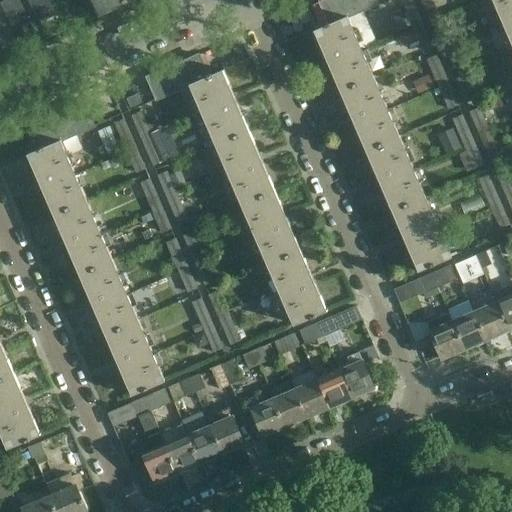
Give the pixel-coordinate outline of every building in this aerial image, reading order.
[(6,0),(0,3),(13,27),(21,23),(18,17),(15,11),(12,5),(9,0),(6,0)] [(95,0),(103,14),(129,0),(95,0)] [(348,17),(380,3),(379,0),(326,0),(319,3),(328,23),(324,25),(325,26),(347,17),(348,17)] [(411,0),(402,0),(401,1),(405,9),(414,5),(411,0)] [(431,0),(425,0),(422,2),(425,10),(435,6),(431,0)] [(511,0),(492,0),(502,22),(511,17),(511,0)] [(23,7),(20,1),(12,5),(15,11),(23,7)] [(30,5),(33,11),(42,7),(39,1),(30,5)] [(48,19),(57,14),(50,3),(42,7),(45,13),(48,19)] [(414,5),(405,9),(408,17),(418,13),(414,5)] [(435,6),(425,10),(429,18),(438,14),(435,6)] [(26,13),(23,7),(15,11),(18,17),(26,13)] [(33,11),(37,17),(45,13),(42,7),(33,11)] [(21,23),(29,19),(26,13),(18,17),(21,23)] [(40,23),(48,19),(45,13),(37,17),(40,23)] [(418,13),(408,17),(412,25),(421,21),(418,13)] [(438,14),(429,18),(432,26),(442,22),(438,14)] [(315,32),(341,91),(373,77),(348,17),(347,17),(325,26),(313,31),(313,32),(315,32)] [(511,17),(502,22),(511,45),(511,17)] [(421,21),(412,25),(413,28),(415,33),(425,29),(421,21)] [(442,22),(432,26),(436,34),(445,30),(442,22)] [(417,37),(415,33),(413,28),(396,35),(400,45),(417,37)] [(425,29),(415,33),(417,37),(419,41),(428,37),(425,29)] [(439,42),(449,38),(445,30),(436,34),(439,42)] [(422,50),(432,46),(428,37),(419,41),(422,50)] [(453,49),(444,53),(447,61),(457,57),(453,49)] [(157,100),(190,85),(212,75),(211,74),(207,75),(199,55),(147,78),(157,100)] [(430,68),(440,64),(436,56),(427,60),(430,68)] [(457,57),(447,61),(451,69),(460,65),(457,57)] [(430,68),(434,76),(443,72),(440,64),(430,68)] [(460,65),(451,69),(454,77),(464,73),(460,65)] [(190,85),(205,120),(216,145),(249,131),(224,72),(225,71),(224,70),(212,75),(190,85)] [(447,80),(443,72),(434,76),(437,84),(447,80)] [(454,77),(458,85),(467,82),(464,73),(454,77)] [(439,87),(437,84),(434,76),(414,84),(419,96),(439,87)] [(341,91),(366,151),(399,137),(373,77),(341,91)] [(440,90),(440,91),(441,93),(450,89),(447,80),(437,84),(439,87),(440,90)] [(462,94),(471,90),(467,82),(458,85),(462,94)] [(454,97),(450,89),(441,93),(445,101),(454,97)] [(465,102),(474,98),(471,90),(462,94),(465,102)] [(448,109),(457,105),(454,97),(445,101),(445,103),(448,109)] [(62,140),(95,126),(85,104),(34,126),(42,146),(38,148),(39,149),(62,139),(62,140)] [(479,109),(470,113),(473,121),(483,117),(479,109)] [(141,112),(132,116),(136,125),(145,121),(141,112)] [(462,116),(453,120),(456,128),(466,124),(462,116)] [(145,121),(149,129),(150,132),(157,129),(152,117),(145,121)] [(473,121),(477,129),(486,125),(483,117),(473,121)] [(125,119),(116,124),(119,132),(129,128),(125,119)] [(149,129),(145,121),(136,125),(139,133),(149,129)] [(456,128),(460,136),(469,132),(466,124),(456,128)] [(477,129),(480,137),(490,133),(486,125),(477,129)] [(119,132),(123,140),(132,136),(129,128),(119,132)] [(139,133),(143,141),(152,137),(150,132),(149,129),(139,133)] [(231,179),(242,204),(275,190),(249,131),(216,145),(231,179)] [(460,136),(463,144),(473,140),(469,132),(460,136)] [(480,137),(484,145),(493,141),(490,133),(480,137)] [(136,144),(132,136),(123,140),(126,148),(136,144)] [(156,145),(152,137),(143,141),(146,149),(156,145)] [(425,196),(399,137),(366,151),(381,185),(392,210),(425,196)] [(39,149),(35,151),(27,154),(27,155),(28,155),(44,193),(54,214),(86,199),(84,193),(62,140),(62,139),(39,149)] [(463,144),(466,150),(467,153),(476,149),(473,140),(463,144)] [(484,145),(487,154),(497,150),(493,141),(484,145)] [(126,148),(130,156),(139,152),(136,144),(126,148)] [(159,153),(156,145),(146,149),(150,157),(159,153)] [(467,153),(470,161),(480,157),(476,149),(467,153)] [(491,162),(501,158),(497,150),(487,154),(491,162)] [(130,156),(133,164),(143,160),(139,152),(130,156)] [(153,165),(163,161),(159,153),(150,157),(153,165)] [(474,169),(484,165),(480,157),(470,161),(474,169)] [(137,173),(146,168),(143,160),(133,164),(137,173)] [(505,168),(495,173),(499,181),(509,177),(505,168)] [(168,172),(158,176),(162,185),(171,181),(168,172)] [(488,176),(479,180),(482,188),(492,184),(488,176)] [(499,181),(503,189),(511,185),(511,184),(509,177),(499,181)] [(151,179),(142,184),(145,192),(155,188),(151,179)] [(175,189),(171,181),(162,185),(165,193),(175,189)] [(482,188),(486,196),(495,192),(492,184),(482,188)] [(511,185),(503,189),(504,193),(506,197),(511,194),(511,185)] [(155,188),(145,192),(149,200),(158,196),(155,188)] [(177,193),(175,189),(165,193),(169,201),(178,197),(177,193)] [(300,250),(289,224),(275,190),(242,204),(268,265),(300,250)] [(486,196),(489,204),(499,200),(495,192),(486,196)] [(158,196),(149,200),(152,208),(161,204),(158,196)] [(392,210),(407,245),(418,269),(416,270),(416,271),(428,266),(429,267),(434,265),(433,264),(451,257),(425,196),(392,210)] [(182,205),(178,197),(169,201),(172,209),(182,205)] [(113,260),(102,234),(86,199),(54,214),(80,274),(113,260)] [(502,209),(499,200),(489,204),(493,213),(502,209)] [(161,204),(152,208),(156,216),(165,213),(161,204)] [(182,205),(172,209),(175,218),(185,213),(182,205)] [(506,217),(502,209),(493,213),(496,221),(506,217)] [(165,213),(156,216),(159,225),(168,221),(165,213)] [(179,225),(189,221),(185,213),(175,218),(179,225)] [(500,229),(509,224),(506,217),(496,221),(500,229)] [(162,233),(171,228),(168,221),(159,225),(162,233)] [(193,232),(183,236),(187,245),(197,240),(193,232)] [(176,240),(167,244),(170,252),(180,248),(176,240)] [(201,249),(197,240),(187,245),(191,253),(201,249)] [(511,246),(511,243),(502,247),(506,254),(511,251),(511,246)] [(183,256),(180,248),(170,252),(174,260),(183,256)] [(191,253),(194,261),(204,257),(201,249),(191,253)] [(268,265),(282,300),(293,325),(310,318),(311,319),(316,317),(315,316),(327,310),(327,309),(326,309),(300,250),(268,265)] [(474,255),(481,269),(484,275),(488,274),(485,267),(491,265),(485,250),(474,255)] [(474,255),(466,258),(472,273),(481,269),(474,255)] [(174,260),(177,268),(187,264),(183,256),(174,260)] [(208,265),(204,257),(194,261),(198,269),(208,265)] [(80,274),(91,300),(105,334),(139,320),(113,260),(80,274)] [(187,264),(177,268),(181,276),(190,272),(187,264)] [(211,273),(208,265),(198,269),(201,277),(211,273)] [(450,265),(440,270),(446,284),(456,279),(450,265)] [(440,270),(417,279),(424,293),(446,284),(440,270)] [(190,272),(181,276),(184,284),(194,280),(190,272)] [(205,285),(214,281),(211,273),(201,277),(205,285)] [(188,292),(197,288),(194,280),(184,284),(188,292)] [(508,331),(511,329),(511,284),(491,294),(495,303),(508,331)] [(219,292),(209,296),(213,304),(222,300),(219,292)] [(202,299),(192,303),(196,311),(205,307),(202,299)] [(222,300),(213,304),(216,313),(226,308),(222,300)] [(495,303),(474,312),(486,341),(508,331),(495,303)] [(205,307),(196,311),(199,320),(209,316),(205,307)] [(226,308),(216,313),(220,321),(229,317),(226,308)] [(474,312),(451,321),(464,351),(486,341),(474,312)] [(195,334),(204,330),(203,328),(212,324),(209,316),(199,320),(201,323),(192,327),(195,334)] [(229,317),(220,321),(223,329),(233,325),(229,317)] [(332,317),(308,328),(314,341),(338,330),(332,317)] [(451,321),(450,322),(440,326),(436,318),(419,326),(423,336),(430,333),(441,360),(464,351),(451,321)] [(164,381),(153,355),(139,320),(105,334),(116,360),(131,394),(130,395),(131,396),(142,391),(143,392),(148,390),(147,388),(164,381)] [(204,330),(205,333),(206,336),(216,332),(212,324),(203,328),(204,330)] [(233,325),(223,329),(227,337),(236,333),(233,325)] [(308,328),(299,332),(305,345),(314,341),(308,328)] [(216,332),(206,336),(210,344),(219,340),(216,332)] [(230,345),(240,341),(236,333),(227,337),(230,345)] [(300,347),(294,334),(274,343),(280,356),(300,347)] [(213,352),(222,348),(219,340),(210,344),(213,352)] [(0,379),(14,374),(0,341),(0,379)] [(262,348),(253,352),(259,365),(268,361),(262,348)] [(253,352),(244,356),(250,369),(259,365),(253,352)] [(338,370),(351,399),(374,389),(357,352),(346,357),(350,365),(338,370)] [(221,366),(220,366),(228,385),(236,381),(228,363),(221,366)] [(220,366),(211,370),(220,389),(228,385),(220,366)] [(329,409),(351,399),(338,370),(317,380),(329,409)] [(0,379),(0,432),(7,448),(25,441),(25,442),(30,440),(29,439),(41,434),(41,432),(39,433),(14,374),(0,379)] [(199,375),(190,379),(196,392),(205,388),(199,375)] [(190,379),(180,383),(186,397),(196,392),(190,379)] [(307,418),(329,409),(317,380),(295,389),(307,418)] [(286,428),(307,418),(295,389),(273,399),(286,428)] [(165,390),(154,394),(160,408),(171,403),(165,390)] [(154,394),(132,404),(138,418),(160,408),(154,394)] [(286,428),(273,399),(261,404),(258,396),(247,401),(263,437),(286,428)] [(209,426),(222,455),(245,445),(229,408),(217,413),(221,421),(209,426)] [(203,412),(181,422),(187,436),(200,465),(222,455),(209,426),(203,412)] [(178,474),(165,445),(159,432),(130,445),(138,464),(145,460),(155,484),(178,474)] [(63,434),(46,441),(49,449),(66,442),(63,434)] [(187,436),(165,445),(178,474),(200,465),(187,436)] [(28,448),(33,458),(44,453),(40,443),(28,448)] [(45,454),(35,458),(38,464),(40,463),(44,471),(50,469),(45,454)] [(0,495),(1,499),(13,494),(0,463),(0,495)] [(49,497),(56,511),(86,511),(88,511),(76,485),(49,497)] [(56,511),(49,497),(22,508),(24,511),(56,511)]
